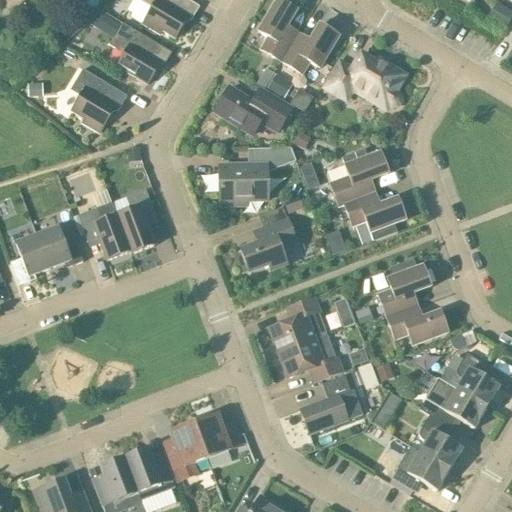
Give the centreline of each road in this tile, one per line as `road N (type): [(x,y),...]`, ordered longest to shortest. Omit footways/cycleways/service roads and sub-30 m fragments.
road 1 (residential): [(511,337),(482,317),(418,148),(459,66)]
road 2 (residential): [(198,262),(158,145),(242,0)]
road 3 (residential): [(239,371),(72,445),(15,465),(0,458)]
road 4 (residential): [(0,326),(198,262)]
road 5 (residential): [(362,511),(277,461),(239,371)]
road 6 (residential): [(459,66),(357,2)]
